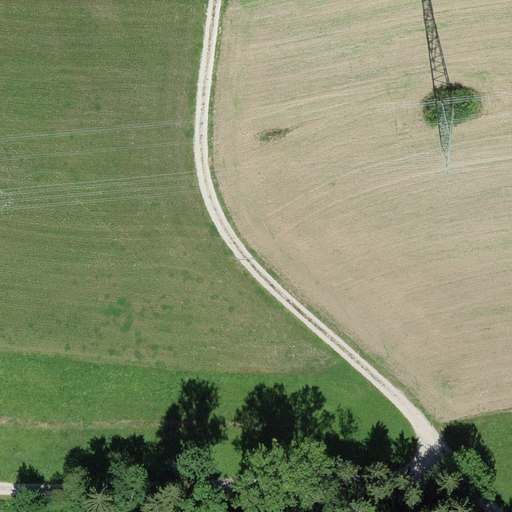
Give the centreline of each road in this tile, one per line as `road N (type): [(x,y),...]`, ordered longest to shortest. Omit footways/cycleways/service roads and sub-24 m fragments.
road 1 (track): [(484,511),(395,401),(268,293),(224,237),(200,184),(195,139),(216,0)]
road 2 (track): [(0,485),(282,490),(446,467)]
